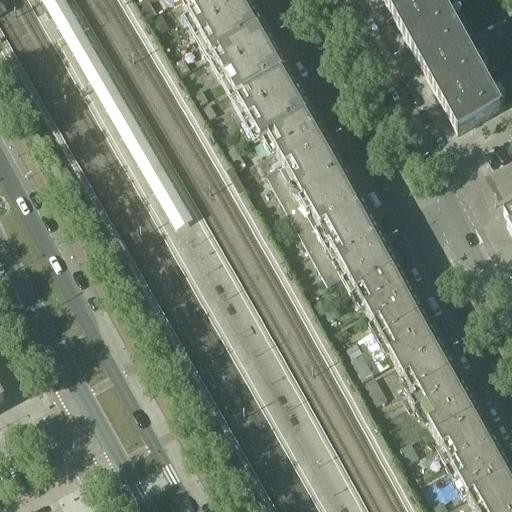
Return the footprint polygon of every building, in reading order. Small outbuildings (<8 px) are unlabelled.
[(194,17),(224,0),(190,0),(186,2),(194,17)] [(199,42),(249,13),(241,0),(224,0),(194,17),(187,21),(199,42)] [(379,0),(385,9),(400,0),(379,0)] [(436,0),(400,0),(385,9),(411,56),(455,32),(436,0)] [(156,18),(148,5),(139,10),(147,24),(156,18)] [(211,63),(261,34),(249,13),(199,42),(211,63)] [(455,32),(411,56),(438,105),(482,80),(455,32)] [(222,83),(273,54),(261,34),(211,63),(222,83)] [(511,39),(509,35),(502,39),(511,55),(511,39)] [(235,105),(285,76),(273,54),(222,83),(235,105)] [(182,63),(176,67),(182,77),(188,74),(182,63)] [(248,127),(298,99),(285,76),(235,105),(248,127)] [(482,80),(438,105),(457,139),(499,114),(499,115),(501,114),(482,80)] [(200,95),(193,99),(199,109),(205,106),(200,95)] [(267,144),(310,120),(298,99),(248,127),(260,148),(267,144)] [(207,110),(201,114),(207,124),(213,121),(207,110)] [(327,150),(318,135),(310,120),(267,144),(283,174),(327,150)] [(245,169),(233,148),(225,152),(238,173),(245,169)] [(275,199),(335,165),(327,150),(283,174),(266,183),(275,199)] [(283,214),(344,180),(335,165),(275,199),(283,214)] [(292,231),(353,197),(344,180),(283,214),(292,231)] [(300,244),(361,211),(353,197),(292,231),(300,244)] [(309,260),(370,226),(361,211),(300,244),(309,260)] [(511,213),(502,219),(508,230),(505,231),(511,243),(511,213)] [(318,276),(379,243),(370,226),(309,260),(318,276)] [(327,293),(345,283),(388,259),(379,243),(318,276),(327,293)] [(355,299),(397,276),(388,259),(345,283),(355,300),(355,299)] [(453,377),(431,338),(397,276),(355,299),(355,300),(411,401),(453,377)] [(319,304),(313,308),(319,319),(325,315),(319,304)] [(324,317),(328,324),(339,318),(335,311),(324,317)] [(361,359),(350,365),(362,386),(373,380),(361,359)] [(411,401),(405,404),(414,419),(419,416),(461,392),(453,377),(411,401)] [(363,389),(375,410),(386,404),(374,383),(363,389)] [(461,392),(419,416),(450,470),(492,447),(461,392)] [(511,483),(492,447),(450,470),(448,471),(471,511),(486,511),(511,497),(511,483)] [(399,453),(407,468),(418,462),(410,448),(399,453)] [(511,511),(511,497),(486,511),(511,511)]
